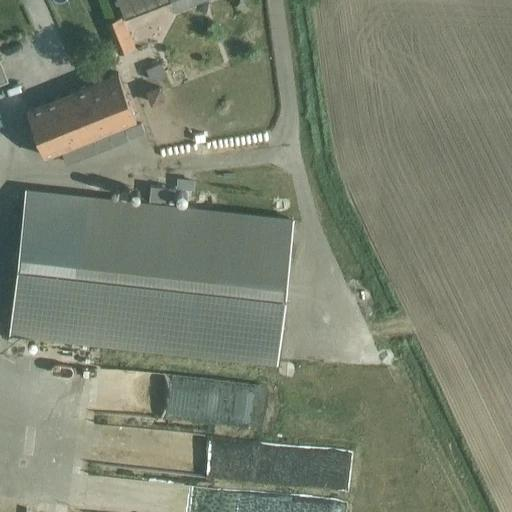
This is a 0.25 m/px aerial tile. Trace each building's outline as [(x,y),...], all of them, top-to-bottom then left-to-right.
[(135,47),(123,16),(108,22),(120,53),(135,47)] [(27,110),(45,156),(137,119),(119,73),(27,110)] [(26,191),(10,330),(279,361),(294,221),(174,208),(176,188),(151,185),(149,205),(26,191)] [(0,425),(0,462),(7,463),(8,450),(1,450),(3,426),(0,425)] [(134,475),(226,483),(228,455),(138,446),(137,454),(136,454),(134,475)] [(239,453),(237,490),(252,491),(254,454),(239,453)]
